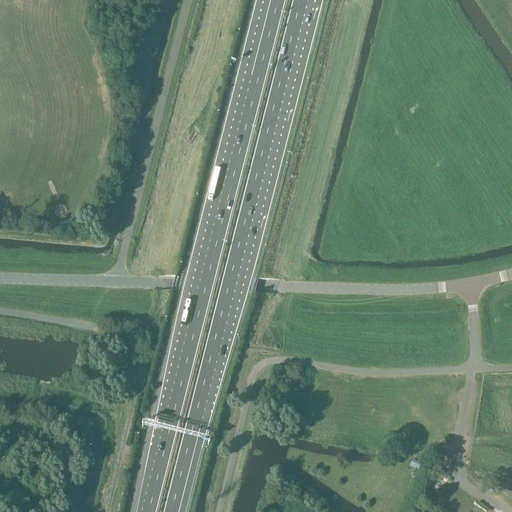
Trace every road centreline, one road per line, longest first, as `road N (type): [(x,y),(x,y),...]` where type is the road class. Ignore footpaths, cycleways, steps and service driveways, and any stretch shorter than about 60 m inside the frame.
road 1 (motorway): [(174,511),(304,0)]
road 2 (motorway): [(278,0),(148,511)]
road 3 (tertiary): [(473,286),(405,291),(0,277)]
road 4 (unclassified): [(472,371),(458,476),(504,511)]
